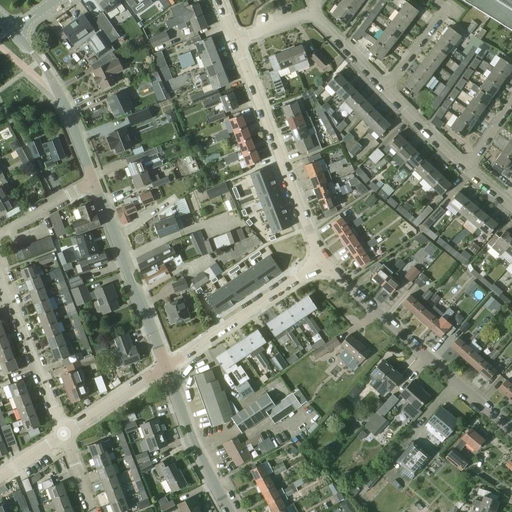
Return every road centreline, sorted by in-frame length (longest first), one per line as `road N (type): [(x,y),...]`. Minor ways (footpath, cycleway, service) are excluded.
road 1 (residential): [(511,434),(325,261)]
road 2 (residential): [(325,261),(233,42)]
road 3 (tertiary): [(165,367),(92,180)]
road 4 (residential): [(165,367),(325,261)]
road 5 (residential): [(63,434),(0,267)]
road 6 (tertiary): [(92,180),(51,82),(13,31)]
road 7 (tertiary): [(225,511),(165,367)]
road 8 (residential): [(63,434),(165,367)]
